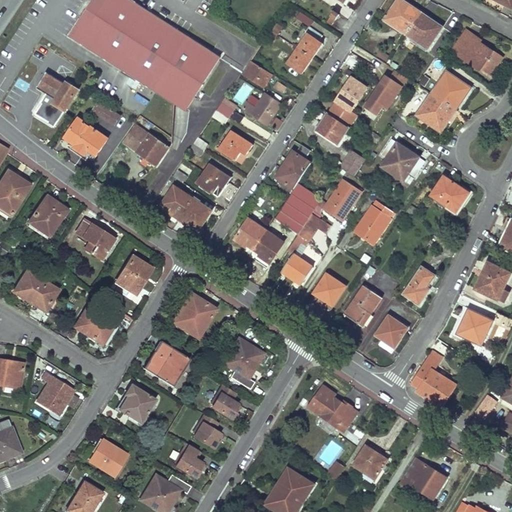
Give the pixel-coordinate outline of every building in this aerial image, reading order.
[(84,15),(70,37),(187,110),(221,56),(132,0),(107,0),(94,21),(84,15)] [(92,0),(84,15),(94,21),(107,0),(92,0)] [(403,0),(397,0),(385,19),(406,34),(420,14),(413,9),(414,7),(403,0)] [(511,0),(504,0),(505,1),(503,5),(511,9),(511,8),(511,0)] [(296,17),(310,26),(314,20),(300,11),(296,17)] [(335,11),(327,21),(332,25),(339,14),(335,11)] [(420,14),(406,34),(428,49),(443,27),(429,18),(427,19),(420,14)] [(307,35),(288,63),(298,70),(301,66),(306,69),(320,47),(315,45),(318,40),(319,40),(322,35),(309,27),(305,34),(307,35)] [(466,30),(454,48),(461,52),(459,55),(480,69),(482,67),(491,73),(502,58),(479,42),(481,39),(466,30)] [(380,50),(377,55),(385,61),(389,55),(380,50)] [(251,60),(243,72),(264,86),(272,73),(251,60)] [(389,82),(385,80),(379,88),(367,106),(380,114),(385,106),(389,109),(409,78),(396,70),(391,78),(389,82)] [(447,70),(432,93),(454,109),(461,98),(464,100),(472,88),(447,70)] [(47,74),(38,87),(47,93),(40,103),(41,104),(35,114),(48,122),(47,123),(54,128),(78,89),(65,82),(64,84),(47,74)] [(351,78),(328,114),(349,128),(358,114),(352,110),(367,88),(351,78)] [(248,101),(243,108),(265,123),(272,113),(274,115),(281,104),(266,93),(257,107),(248,101)] [(432,93),(417,116),(442,133),(450,120),(448,118),(454,109),(432,93)] [(221,102),(212,116),(226,124),(234,110),(221,102)] [(99,103),(94,110),(125,130),(130,123),(99,103)] [(272,113),(265,123),(267,124),(274,115),(272,113)] [(328,114),(317,130),(338,145),(349,128),(328,114)] [(277,130),(283,121),(276,116),(269,126),(277,130)] [(78,118),(62,143),(86,160),(89,157),(93,160),(108,138),(78,118)] [(136,125),(124,142),(157,165),(169,147),(136,125)] [(232,130),(219,149),(235,161),(241,152),(246,155),(253,145),(232,130)] [(198,137),(193,143),(205,150),(208,144),(198,137)] [(387,158),(382,166),(404,180),(409,173),(415,177),(425,162),(392,139),(382,155),(387,158)] [(193,143),(189,149),(200,156),(205,150),(193,143)] [(353,150),(341,168),(355,176),(367,159),(353,150)] [(241,152),(235,161),(240,164),(246,155),(241,152)] [(296,153),(278,178),(294,189),(311,163),(296,153)] [(182,163),(174,176),(184,182),(192,170),(182,163)] [(209,163),(197,181),(214,193),(220,185),(224,188),(231,178),(209,163)] [(17,205),(14,204),(14,203),(27,184),(7,171),(0,181),(0,208),(11,215),(17,205)] [(445,175),(431,195),(454,210),(460,201),(464,203),(470,193),(445,175)] [(344,179),(324,209),(340,219),(350,204),(353,206),(362,191),(344,179)] [(27,184),(14,203),(17,205),(29,185),(27,184)] [(299,184),(276,218),(298,234),(312,213),(315,209),(321,199),(299,184)] [(175,186),(163,204),(169,208),(166,213),(171,217),(173,215),(179,219),(193,198),(175,186)] [(65,210),(46,196),(27,223),(48,237),(65,210)] [(193,198),(179,219),(185,223),(184,226),(191,230),(193,225),(200,229),(212,211),(193,198)] [(454,210),(457,212),(464,203),(460,201),(454,210)] [(372,205),(357,228),(368,235),(365,239),(373,245),(394,213),(380,203),(377,207),(372,205)] [(350,204),(340,219),(343,221),(353,206),(350,204)] [(315,209),(312,213),(320,218),(322,214),(315,209)] [(312,213),(298,234),(309,241),(323,220),(320,218),(312,213)] [(249,219),(235,239),(252,251),(266,230),(249,219)] [(511,219),(500,246),(511,251),(511,219)] [(113,240),(83,220),(75,233),(88,242),(84,249),(100,260),(113,240)] [(357,228),(355,232),(365,239),(368,235),(357,228)] [(266,230),(252,251),(270,263),(284,242),(266,230)] [(294,254),(282,271),(301,285),(313,267),(294,254)] [(150,269),(132,258),(116,282),(134,294),(150,269)] [(485,274),(478,289),(498,299),(503,289),(511,273),(488,262),(483,273),(485,274)] [(422,267),(404,294),(420,305),(431,290),(428,288),(435,276),(422,267)] [(28,302),(31,297),(47,307),(57,290),(26,271),(12,292),(28,302)] [(327,274),(314,293),(324,300),(332,305),(345,286),(327,274)] [(364,286),(345,314),(359,323),(367,311),(371,314),(382,298),(364,286)] [(503,289),(498,299),(503,301),(508,292),(503,289)] [(201,310),(205,304),(190,294),(187,300),(201,310)] [(44,312),(47,307),(31,297),(28,302),(44,312)] [(215,310),(205,304),(201,310),(187,300),(172,323),(196,338),(215,310)] [(332,305),(324,300),(321,304),(329,310),(332,305)] [(101,345),(114,325),(86,307),(74,328),(101,345)] [(469,309),(458,331),(473,339),(470,346),(482,351),(486,344),(483,343),(491,325),(483,321),(485,317),(469,309)] [(511,318),(497,311),(493,320),(494,321),(510,329),(511,325),(511,318)] [(389,316),(377,335),(387,342),(395,347),(408,328),(389,316)] [(491,325),(494,321),(493,320),(485,317),(483,321),(491,325)] [(237,338),(235,342),(248,350),(250,346),(237,338)] [(160,354),(157,352),(163,343),(160,341),(143,369),(145,371),(150,363),(154,365),(159,356),(160,354)] [(229,377),(249,390),(254,382),(248,379),(245,377),(251,367),(254,369),(263,353),(250,346),(248,350),(235,342),(221,364),(233,371),(229,377)] [(392,352),(395,347),(387,342),(384,346),(392,352)] [(189,360),(163,343),(157,352),(160,354),(159,356),(165,360),(160,369),(154,365),(150,363),(145,371),(172,387),(189,360)] [(432,351),(426,359),(434,364),(431,369),(434,370),(442,358),(432,351)] [(23,364),(0,359),(0,385),(19,388),(23,364)] [(426,359),(411,384),(419,389),(416,392),(442,408),(457,385),(434,370),(431,369),(434,364),(426,359)] [(254,369),(251,367),(245,377),(248,379),(254,369)] [(73,390),(45,372),(41,379),(48,384),(36,402),(57,415),(65,403),(70,394),(73,390)] [(511,379),(502,397),(504,398),(511,402),(511,413),(509,412),(500,427),(511,434),(511,379)] [(236,393),(222,384),(217,392),(219,393),(212,405),(211,407),(231,419),(235,412),(233,411),(238,404),(231,400),(236,393)] [(154,400),(131,385),(124,395),(127,397),(119,410),(140,423),(154,400)] [(358,411),(344,401),(342,404),(333,398),(335,395),(322,386),(308,407),(320,416),(338,428),(344,432),(358,411)] [(219,393),(217,392),(210,404),(212,405),(219,393)] [(77,399),(70,394),(65,403),(72,407),(77,399)] [(502,402),(511,408),(511,402),(504,398),(502,402)] [(218,422),(204,414),(199,421),(201,423),(194,434),(193,436),(213,448),(217,442),(216,441),(220,433),(213,429),(218,422)] [(0,461),(21,453),(8,421),(0,423),(0,461)] [(201,423),(199,421),(192,433),(194,434),(201,423)] [(347,437),(358,444),(365,432),(354,425),(347,437)] [(97,455),(105,442),(100,439),(92,451),(95,453),(97,455)] [(126,455),(105,442),(97,455),(95,453),(90,461),(113,475),(126,455)] [(200,452),(186,443),(181,451),(184,452),(177,464),(175,466),(196,478),(200,471),(198,470),(202,463),(195,459),(200,452)] [(387,461),(366,446),(354,465),(375,479),(387,461)] [(184,452),(181,451),(174,463),(177,464),(184,452)] [(447,477),(415,458),(400,482),(418,493),(420,490),(433,499),(447,477)] [(327,472),(336,479),(346,466),(336,459),(327,472)] [(281,479),(287,483),(272,508),(277,511),(296,511),(314,485),(288,468),(281,479)] [(186,494),(190,486),(171,475),(167,481),(155,474),(142,496),(155,504),(153,508),(158,511),(167,511),(174,501),(172,499),(178,489),(181,491),(186,494)] [(287,483),(281,479),(265,504),(272,508),(287,483)] [(90,511),(102,493),(83,482),(65,511),(66,511),(90,511)] [(181,491),(178,489),(172,499),(174,501),(181,491)] [(155,504),(142,496),(139,500),(153,508),(155,504)] [(468,507),(461,503),(456,511),(486,511),(476,506),(475,508),(469,505),(468,507)]
